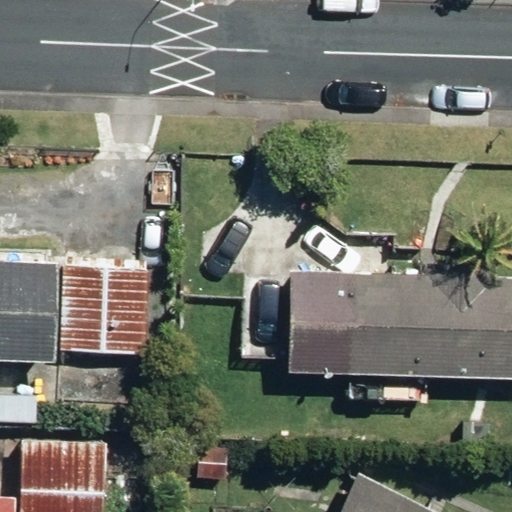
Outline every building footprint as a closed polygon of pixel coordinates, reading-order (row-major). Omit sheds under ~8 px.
[(0,347),(55,349),(58,251),(0,249),(0,347)] [(65,344),(146,344),(147,252),(65,253),(65,344)] [(282,378),(511,383),(511,269),(495,270),(496,258),(436,256),(436,274),(284,270),(282,378)] [(59,347),(56,411),(146,415),(149,351),(70,347),(59,347)] [(0,414),(36,415),(37,388),(0,387),(0,414)] [(21,511),(105,511),(105,432),(22,432),(21,511)] [(197,472),(226,473),(227,442),(197,440),(197,472)] [(334,511),(447,511),(357,466),(334,511)] [(0,511),(12,511),(14,484),(0,483),(0,511)]
